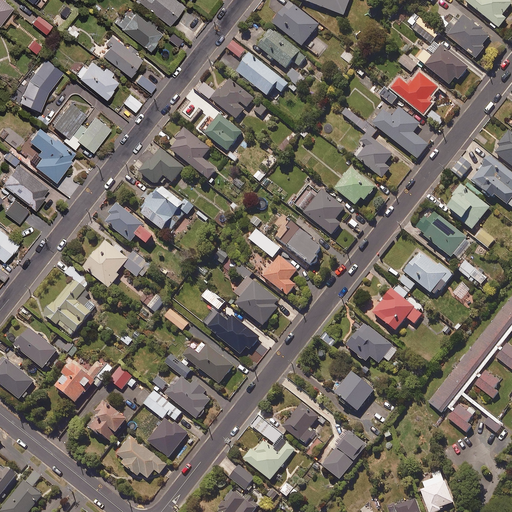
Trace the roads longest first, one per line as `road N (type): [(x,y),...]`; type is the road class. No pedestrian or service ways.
road 1 (residential): [(161,511),(511,67)]
road 2 (residential): [(242,0),(0,310)]
road 3 (tertiary): [(0,412),(123,511)]
